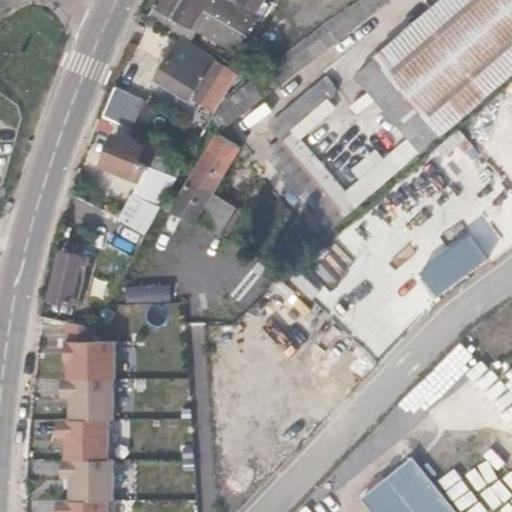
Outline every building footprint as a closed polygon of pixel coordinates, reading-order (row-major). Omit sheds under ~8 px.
[(232,54),(250,20),(215,0),(167,0),(159,13),(232,54)] [(236,0),(234,4),(253,15),(262,0),(261,0),(236,0)] [(351,0),(264,67),(278,86),(388,0),(351,0)] [(432,140),(511,70),(511,0),(441,0),(367,65),(432,140)] [(207,60),(176,38),(155,77),(188,95),(207,60)] [(236,75),(215,62),(192,100),(214,113),(236,75)] [(256,78),(241,86),(249,101),(263,93),(256,78)] [(328,97),(314,82),(276,117),(290,132),(328,97)] [(144,101),(115,89),(103,117),(132,129),(144,101)] [(175,173),(148,160),(109,138),(96,166),(131,183),(133,179),(163,196),(175,173)] [(197,206),(222,159),(201,147),(163,214),(186,224),(213,236),(222,218),(197,206)] [(336,225),(271,148),(257,162),(321,238),(336,225)] [(180,236),(186,224),(163,214),(158,225),(163,227),(161,234),(171,238),(173,233),(180,236)] [(79,264),(57,256),(43,301),(63,307),(79,264)] [(305,269),(315,297),(328,292),(318,265),(305,269)] [(306,275),(292,279),(299,308),(313,305),(306,275)] [(283,299),(291,326),(303,323),(295,295),(283,299)] [(490,318),(484,323),(490,331),(497,324),(499,327),(507,321),(497,309),(488,316),(490,318)] [(71,349),(70,376),(117,379),(117,352),(71,349)] [(70,378),(69,405),(116,407),(116,380),(70,378)] [(70,405),(69,432),(116,435),(116,408),(70,405)] [(69,434),(68,462),(114,464),(114,437),(69,434)] [(472,511),(421,448),(374,486),(394,511),(472,511)] [(66,465),(65,492),(112,494),(112,467),(66,465)] [(137,491),(117,492),(111,511),(156,511),(157,499),(137,499),(137,491)] [(65,498),(64,511),(110,511),(111,500),(65,498)]
